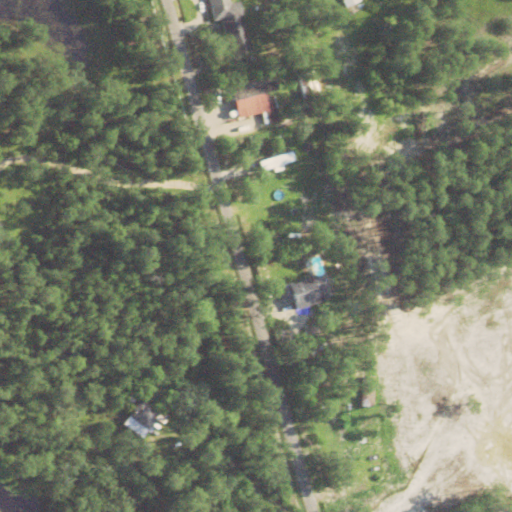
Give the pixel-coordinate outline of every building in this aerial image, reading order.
[(250,51),(231,57),(218,21),(211,23),(206,0),(227,0),(228,4),(237,2),(240,16),(238,17),(250,51)] [(339,0),(358,0),(361,6),(345,12),(339,0)] [(276,23),(284,15),(298,29),(290,37),(276,23)] [(294,75),(310,71),(317,97),(301,101),(294,75)] [(227,93),(271,82),(274,91),(229,102),(227,93)] [(269,97),(276,95),(279,107),(273,109),(269,97)] [(246,115),(261,110),(265,120),(250,126),(246,115)] [(272,169),(272,172),(282,170),(280,164),(292,162),(290,153),(258,159),(260,171),(272,169)] [(317,282),(324,302),(293,313),(285,288),(311,279),(313,284),(317,282)] [(293,314),(308,308),(310,313),(295,319),(293,314)] [(295,320),(311,315),(313,320),(297,326),(295,320)] [(211,336),(228,331),(233,350),(216,354),(211,336)] [(308,347),(319,346),(320,356),(309,357),(308,347)] [(358,408),(359,378),(371,378),(371,409),(358,408)] [(166,404),(176,390),(180,393),(171,407),(166,404)] [(138,399),(141,395),(147,400),(145,404),(138,399)] [(123,403),(127,397),(133,402),(129,407),(123,403)] [(119,427),(137,402),(153,415),(149,421),(152,423),(139,441),(119,427)] [(158,407),(161,403),(173,410),(171,414),(158,407)] [(154,415),(156,410),(170,419),(168,424),(154,415)] [(364,414),(367,421),(365,422),(367,427),(362,429),(361,426),(357,428),(353,418),(357,416),(356,414),(361,412),(362,415),(364,414)]
